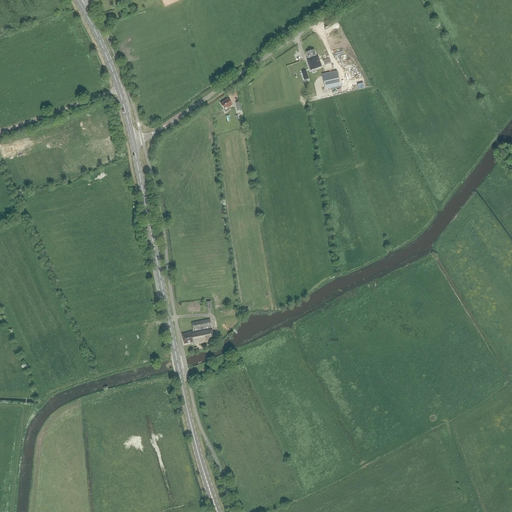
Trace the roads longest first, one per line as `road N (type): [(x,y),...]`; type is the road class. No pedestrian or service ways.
road 1 (secondary): [(216,511),(132,142)]
road 2 (unclassified): [(132,142),(347,0)]
road 3 (unclassified): [(0,133),(118,88)]
